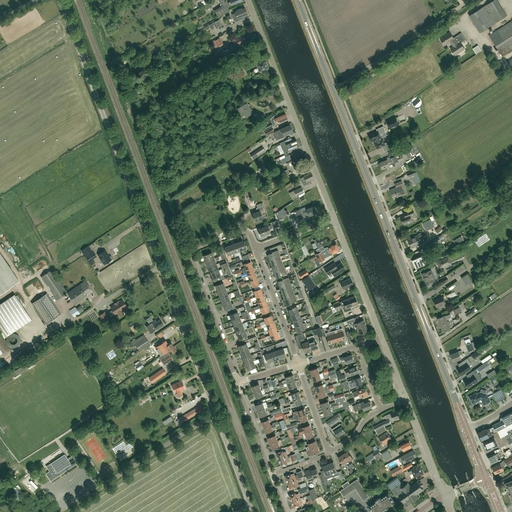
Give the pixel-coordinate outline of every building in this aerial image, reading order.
[(232,6),(242,1),(241,0),(229,0),(230,2),(227,3),(226,0),(225,1),(223,0),(218,0),(222,6),(215,11),(219,17),(224,14),(229,12),(227,7),(231,5),(232,6)] [(480,33),(507,16),(496,0),(493,0),(469,16),(480,33)] [(234,11),(234,13),(239,12),(241,17),(243,17),(247,15),(244,7),(234,11)] [(235,22),(244,19),(243,17),(241,17),(239,12),(234,13),(232,14),(235,22)] [(218,28),(222,25),(219,19),(214,22),(218,28)] [(502,56),(511,50),(511,20),(489,35),(502,56)] [(452,44),(463,36),(461,33),(453,38),(450,32),(440,39),(444,45),(450,41),(452,44)] [(241,44),(246,41),(243,35),(233,40),(235,45),(238,43),(239,46),(242,45),(241,44)] [(463,36),(452,44),(454,46),(450,49),(455,55),(464,49),(460,43),(466,40),(463,36)] [(218,47),(223,44),(220,38),(214,41),(218,47)] [(480,45),(475,48),(478,54),(484,51),(480,45)] [(222,57),(231,53),(229,48),(220,53),(222,57)] [(228,66),(234,60),(231,56),(225,61),(224,62),(226,64),(228,66)] [(268,68),(266,63),(264,58),(249,64),(251,68),(257,65),(259,72),(261,71),(263,74),(268,71),(267,68),(268,68)] [(236,78),(244,76),(242,69),(234,72),(236,78)] [(252,114),(253,111),(251,110),(247,103),(236,109),(241,116),(244,114),(246,117),(252,114)] [(288,119),(285,113),(275,117),(274,115),(270,119),(272,124),(271,125),(264,129),(267,135),(274,132),(272,127),(277,124),(288,119)] [(390,128),(399,123),(396,117),(387,121),(390,128)] [(277,140),(284,136),(284,135),(293,131),(290,125),(281,129),(279,130),(273,133),(275,137),(277,140)] [(368,135),(371,142),(374,140),(375,142),(374,143),(377,149),(382,146),(383,148),(388,146),(387,142),(385,143),(383,139),(382,139),(381,137),(384,136),(384,134),(383,132),(385,131),(383,126),(377,129),(378,131),(368,135)] [(299,147),(296,139),(286,143),(285,141),(280,143),(284,153),(299,147)] [(266,151),(263,147),(250,155),(253,160),(266,151)] [(280,160),(283,165),(286,163),(287,165),(290,163),(292,166),(294,170),(300,167),(298,163),(305,160),(302,153),(291,159),(289,156),(285,157),(280,160)] [(382,169),(390,166),(389,165),(398,161),(396,156),(379,163),(382,169)] [(411,185),(417,183),(415,178),(417,177),(415,172),(407,175),(411,185)] [(303,186),(307,184),(306,182),(314,178),(311,173),(303,176),(304,177),(300,179),(303,186)] [(397,197),(405,194),(401,186),(403,185),(402,181),(397,183),(398,187),(390,190),(392,196),(396,194),(397,197)] [(293,200),(299,197),(305,194),(301,187),(289,193),(293,200)] [(243,197),(249,194),(247,188),(241,190),(243,197)] [(265,212),(262,206),(256,208),(258,212),(252,214),(255,221),(263,218),(261,213),(265,212)] [(309,216),(317,212),(314,206),(306,209),(306,210),(303,211),(304,214),(307,213),(309,216)] [(413,222),(411,217),(415,215),(412,208),(403,212),(405,215),(400,217),(402,221),(404,225),(407,223),(407,224),(413,222)] [(297,220),(304,217),(300,209),(293,211),(297,220)] [(423,224),(426,231),(434,226),(431,220),(423,224)] [(272,228),(271,225),(268,226),(267,226),(258,229),(261,236),(270,232),(269,229),(272,228)] [(420,238),(423,237),(421,233),(418,235),(408,240),(411,247),(418,245),(422,244),(420,238)] [(322,246),(321,243),(328,241),(327,239),(325,238),(324,236),(316,239),(314,240),(317,248),(322,246)] [(464,240),(461,236),(454,241),(456,245),(464,240)] [(237,243),(240,251),(246,249),(243,240),(237,243)] [(234,253),(240,251),(237,243),(231,245),(234,253)] [(326,253),(338,247),(336,243),(324,249),(325,250),(315,255),(309,258),(311,261),(317,258),(317,259),(323,256),(326,253)] [(228,256),(234,253),(231,245),(225,247),(228,256)] [(86,255),(91,251),(88,246),(82,250),(86,255)] [(323,256),(317,259),(319,263),(325,260),(324,258),(331,255),(340,251),(338,247),(326,253),(323,256)] [(109,256),(105,250),(98,255),(104,264),(108,262),(109,263),(114,260),(111,256),(109,256)] [(270,260),(280,256),(278,250),(271,252),(271,253),(268,254),(268,257),(269,257),(270,260)] [(91,251),(86,255),(89,261),(91,265),(95,262),(93,259),(96,256),(94,253),(93,254),(91,251)] [(0,252),(0,294),(19,281),(0,252)] [(206,261),(214,258),(212,252),(204,255),(206,261)] [(425,260),(429,258),(427,253),(421,256),(421,255),(412,259),(416,269),(427,264),(425,260)] [(272,266),(282,262),(280,256),(270,260),(271,262),(270,263),(271,263),(272,266)] [(440,269),(451,264),(449,257),(438,262),(437,262),(438,264),(440,269)] [(208,267),(216,264),(214,258),(206,261),(208,267)] [(242,271),(253,267),(250,261),(243,263),(245,267),(241,269),(242,271)] [(274,271),(284,267),(282,262),(272,266),(273,268),(272,269),(273,269),(274,271)] [(325,269),(328,274),(331,272),(334,276),(344,269),(341,263),(336,266),(334,263),(325,269)] [(210,273),(219,270),(216,264),(208,267),(210,273)] [(246,272),(248,275),(255,272),(253,267),(242,271),(243,273),(246,272)] [(284,267),(274,271),(275,274),(274,274),(274,275),(275,275),(276,278),(281,276),(280,276),(287,273),(284,267)] [(67,293),(51,270),(41,277),(57,300),(67,293)] [(223,275),(221,276),(219,270),(210,273),(214,282),(224,278),(223,275)] [(427,285),(435,281),(430,270),(422,273),(425,280),(427,285)] [(250,281),(257,278),(255,272),(248,275),(250,281)] [(466,285),(472,281),(468,275),(462,278),(466,285)] [(307,293),(309,297),(318,291),(315,287),(308,276),(302,280),(307,287),(305,288),(307,293)] [(280,287),(290,283),(288,277),(281,280),(281,281),(278,282),(279,284),(278,284),(278,285),(279,284),(280,287)] [(257,278),(250,281),(252,287),(259,284),(257,278)] [(343,289),(353,285),(350,278),(340,282),(343,289)] [(86,283),(85,281),(67,293),(75,305),(84,298),(87,295),(92,291),(87,283),(86,283)] [(217,292),(226,289),(223,282),(215,286),(217,292)] [(37,295),(32,289),(36,286),(33,283),(27,288),(33,297),(37,295)] [(282,293),(292,289),(290,283),(280,287),(281,290),(280,290),(280,291),(281,290),(282,293)] [(323,296),(336,288),(334,285),(321,293),(323,296)] [(255,297),(263,294),(260,288),(253,291),(255,294),(255,297)] [(220,297),(228,294),(226,289),(217,292),(220,297)] [(284,299),(295,295),(292,289),(282,293),(283,296),(282,296),(283,296),(284,299)] [(46,324),(61,314),(47,293),(32,303),(46,324)] [(0,331),(4,337),(31,319),(14,294),(0,303),(0,331)] [(222,303),(230,300),(228,294),(220,297),(222,303)] [(258,302),(265,300),(263,294),(255,297),(258,302)] [(295,295),(284,299),(285,302),(284,302),(285,302),(287,305),(291,304),(291,303),(297,301),(295,295)] [(345,308),(358,303),(355,296),(343,301),(340,302),(333,305),(335,309),(341,306),(341,307),(345,305),(345,308)] [(442,306),(443,305),(442,305),(445,303),(444,300),(445,299),(444,296),(433,300),(434,301),(434,302),(434,304),(435,304),(436,307),(439,306),(440,307),(442,306)] [(126,305),(123,301),(122,299),(118,302),(118,301),(114,303),(115,305),(111,307),(112,310),(109,312),(112,316),(117,312),(120,316),(124,314),(120,309),(126,305)] [(230,300),(222,303),(224,310),(232,306),(230,300)] [(267,305),(265,300),(258,302),(259,306),(249,309),(250,312),(255,310),(260,308),(267,305)] [(455,314),(461,311),(464,309),(462,304),(458,305),(459,307),(453,310),(455,314)] [(74,317),(84,310),(80,305),(76,308),(75,306),(69,310),(74,317)] [(269,311),(267,305),(260,308),(262,314),(269,311)] [(290,315),(298,312),(296,305),(291,307),(292,308),(288,309),(290,315)] [(465,314),(467,317),(477,310),(475,307),(465,314)] [(231,321),(240,318),(237,311),(229,315),(231,321)] [(103,322),(109,319),(104,312),(99,316),(103,322)] [(292,321),(300,318),(298,312),(290,315),(292,321)] [(445,315),(437,318),(440,325),(448,322),(447,319),(452,317),(450,314),(446,316),(445,315)] [(265,323),(273,321),(270,315),(263,318),(265,323)] [(234,327),(242,324),(240,318),(231,321),(234,327)] [(295,327),(306,323),(305,322),(302,323),(300,318),(292,321),(295,327)] [(353,330),(356,329),(366,325),(363,320),(355,323),(353,318),(346,321),(348,326),(351,325),(352,327),(353,330)] [(157,329),(163,325),(160,320),(157,322),(155,320),(152,322),(152,323),(150,325),(150,324),(146,326),(151,333),(154,331),(156,329),(157,329)] [(451,329),(449,324),(454,322),(453,320),(448,322),(440,325),(443,332),(451,329)] [(268,329),(275,326),(273,321),(265,323),(266,324),(267,326),(268,329)] [(306,323),(295,327),(297,333),(302,331),(301,330),(305,329),(303,326),(306,324),(306,323)] [(236,333),(244,329),(242,324),(234,327),(236,333)] [(356,329),(358,332),(355,333),(356,336),(368,331),(366,325),(356,329)] [(270,335),(277,332),(275,326),(268,329),(270,335)] [(337,332),(339,341),(345,339),(342,328),(336,330),(337,332)] [(244,329),(236,333),(238,339),(240,338),(241,340),(247,338),(244,329)] [(334,343),(339,341),(337,332),(335,333),(334,330),(331,332),(334,343)] [(277,332),(270,335),(272,341),(279,338),(277,332)] [(326,336),(329,344),(334,343),(331,332),(325,333),(322,334),(323,337),(326,336)] [(311,350),(308,341),(305,342),(304,339),(305,338),(303,333),(295,336),(298,345),(301,343),(304,352),(311,350)] [(139,351),(150,344),(143,334),(135,340),(137,342),(135,344),(139,351)] [(307,338),(308,341),(311,350),(318,347),(315,339),(313,335),(310,336),(307,338)] [(238,346),(240,352),(248,349),(246,343),(249,342),(248,339),(240,343),(240,345),(238,346)] [(469,352),(474,349),(471,342),(466,345),(469,352)] [(158,358),(174,346),(171,343),(164,347),(159,351),(161,355),(158,357),(158,358)] [(174,346),(158,358),(160,361),(161,361),(164,364),(171,359),(168,356),(169,355),(170,355),(176,350),(174,346)] [(271,352),(270,349),(269,346),(265,347),(266,351),(268,350),(268,353),(264,354),(267,363),(273,361),(271,352)] [(277,350),(280,359),(286,357),(285,354),(288,353),(286,348),(283,349),(283,348),(277,350)] [(242,358),(251,355),(248,349),(240,352),(242,358)] [(273,361),(280,359),(277,350),(271,352),(273,361)] [(463,354),(461,350),(458,352),(458,351),(450,354),(453,362),(461,359),(460,355),(463,354)] [(478,350),(471,355),(474,359),(481,354),(478,350)] [(352,354),(348,356),(347,355),(340,358),(341,361),(345,359),(347,363),(354,361),(352,354)] [(245,364),(253,361),(256,360),(255,357),(252,358),(251,355),(242,358),(245,364)] [(333,366),(339,363),(337,358),(331,360),(333,366)] [(457,369),(458,370),(457,371),(460,374),(461,374),(462,375),(471,369),(468,365),(470,364),(467,359),(462,362),(464,365),(457,369)] [(253,361),(245,364),(247,370),(255,367),(253,361)] [(17,374),(28,367),(25,364),(15,371),(17,374)] [(348,370),(345,371),(347,374),(349,373),(350,376),(356,374),(355,373),(359,372),(356,366),(348,369),(348,370)] [(312,376),(319,373),(317,367),(310,370),(312,376)] [(158,372),(148,378),(152,383),(161,376),(166,373),(163,369),(158,372)] [(337,377),(335,369),(328,371),(329,373),(330,379),(337,377)] [(477,376),(479,375),(475,370),(470,373),(472,376),(464,381),(465,382),(464,382),(466,386),(467,385),(468,387),(480,380),(477,376)] [(319,373),(312,376),(314,382),(321,379),(319,373)] [(288,383),(295,381),(293,375),(286,377),(287,380),(282,381),(282,382),(279,383),(280,385),(284,384),(288,383)] [(360,377),(351,380),(348,382),(350,385),(352,384),(354,387),(357,386),(363,383),(360,377)] [(175,393),(185,389),(181,381),(172,385),(175,393)] [(295,381),(288,383),(290,389),(297,386),(295,381)] [(254,392),(261,390),(259,384),(252,386),(254,392)] [(317,392),(327,389),(326,386),(324,387),(323,384),(315,386),(317,392)] [(329,388),(327,389),(317,392),(319,398),(326,396),(326,393),(331,391),(330,391),(336,389),(335,386),(329,388)] [(367,395),(364,388),(357,391),(352,393),(354,397),(359,395),(360,398),(367,395)] [(490,402),(486,394),(485,394),(486,391),(481,389),(480,393),(477,394),(476,393),(469,397),(472,401),(472,402),(473,404),(476,403),(476,402),(479,401),(479,400),(481,401),(482,402),(484,405),(490,402)] [(261,390),(254,392),(256,399),(263,396),(261,390)] [(293,400),(300,397),(298,391),(291,394),(293,400)] [(321,403),(323,409),(330,407),(338,404),(343,403),(346,402),(344,393),(334,396),(330,398),(331,401),(335,399),(335,402),(333,403),(329,404),(328,401),(321,403)] [(300,397),(293,400),(294,403),(291,404),(292,407),(303,403),(300,397)] [(365,403),(364,401),(353,405),(355,411),(363,408),(364,410),(372,408),(370,401),(365,403)] [(258,411),(265,408),(262,402),(255,405),(258,411)] [(330,407),(323,409),(325,415),(329,414),(332,413),(331,409),(339,407),(338,404),(330,407)] [(265,408),(258,411),(260,417),(267,415),(265,408)] [(304,408),(297,411),(293,412),(294,417),(295,419),(298,418),(297,417),(299,416),(306,414),(304,408)] [(181,423),(193,416),(197,413),(195,409),(178,419),(181,423)] [(400,417),(398,411),(394,412),(394,411),(391,413),(385,416),(386,419),(392,416),(393,420),(400,417)] [(496,432),(511,423),(511,411),(502,417),(503,420),(492,425),(493,427),(486,430),(486,429),(478,433),(481,440),(489,437),(489,435),(493,434),(492,433),(493,433),(494,434),(496,432)] [(295,421),(300,420),(301,422),(308,420),(306,414),(299,416),(297,417),(298,418),(295,419),(295,421)] [(329,426),(337,420),(339,418),(337,415),(335,416),(326,422),(329,426)] [(268,419),(261,422),(264,428),(271,425),(268,419)] [(290,424),(288,420),(285,421),(286,425),(287,429),(298,426),(296,422),(290,424)] [(377,434),(386,429),(384,426),(391,423),(389,420),(382,422),(373,427),(377,434)] [(511,441),(511,423),(511,424),(497,431),(500,439),(505,436),(509,444),(511,441)] [(271,425),(264,428),(266,433),(273,431),(272,428),(275,427),(276,426),(275,425),(273,426),(272,424),(271,425)] [(305,433),(312,430),(309,424),(298,429),(300,433),(299,433),(299,435),(301,434),(300,434),(305,433)] [(338,436),(345,431),(340,424),(332,430),(334,432),(335,431),(338,436)] [(312,430),(305,433),(307,439),(314,436),(312,430)] [(384,446),(392,440),(387,432),(378,438),(384,446)] [(269,444),(277,441),(275,435),(267,438),(269,444)] [(290,438),(289,438),(291,444),(296,442),(295,440),(301,438),(299,435),(294,437),(290,438)] [(493,448),(497,446),(494,438),(483,443),(484,445),(484,446),(485,449),(485,448),(486,451),(491,449),(491,448),(493,447),(493,448)] [(277,441),(269,444),(272,449),(279,446),(277,441)] [(310,449),(317,446),(315,441),(308,444),(309,446),(306,448),(307,450),(310,449)] [(403,451),(412,447),(409,441),(401,444),(402,445),(396,447),(398,450),(402,448),(403,451)] [(309,459),(317,456),(316,453),(320,452),(317,446),(310,449),(307,450),(306,451),(307,453),(309,459)] [(511,452),(511,446),(506,451),(504,446),(501,448),(504,456),(505,459),(509,457),(508,455),(511,452)] [(381,454),(378,449),(372,453),(376,458),(381,454)] [(410,459),(417,456),(413,450),(401,457),(398,459),(400,462),(403,461),(404,463),(406,462),(411,460),(410,459)] [(279,459),(288,456),(286,451),(283,452),(282,451),(276,453),(279,459)] [(343,454),(348,461),(353,458),(348,451),(343,454)] [(388,451),(381,454),(385,461),(392,458),(388,451)] [(498,452),(488,457),(491,464),(501,460),(498,452)] [(375,458),(376,458),(372,453),(366,457),(369,462),(375,458)] [(67,459),(64,454),(46,466),(50,471),(46,474),(51,481),(78,463),(73,455),(67,459)] [(343,464),(348,461),(343,454),(338,458),(343,464)] [(288,456),(279,459),(281,466),(287,464),(287,462),(290,461),(288,456)] [(327,464),(332,477),(339,474),(341,478),(344,477),(341,471),(338,472),(337,471),(333,462),(327,464)] [(393,477),(413,466),(411,462),(404,466),(403,464),(390,471),(393,477)] [(505,467),(503,462),(500,463),(492,467),(496,474),(503,470),(503,469),(505,467)] [(327,479),(332,477),(327,464),(322,466),(326,477),(323,478),(325,482),(326,484),(329,483),(327,479)] [(418,467),(417,465),(414,466),(415,468),(412,469),(412,470),(408,472),(410,475),(413,473),(414,476),(415,476),(416,477),(419,476),(418,475),(423,473),(420,466),(418,467)] [(316,482),(311,470),(311,469),(305,471),(308,481),(313,480),(313,481),(312,481),(313,484),(316,483),(315,482),(316,482)] [(288,483),(296,479),(294,475),(292,476),(291,474),(285,476),(286,479),(286,480),(286,482),(288,482),(288,483)] [(401,482),(397,476),(387,484),(395,496),(397,494),(406,506),(418,498),(416,494),(423,489),(421,486),(422,486),(423,486),(421,482),(420,482),(420,483),(419,484),(417,481),(410,486),(408,483),(404,486),(403,485),(408,481),(406,478),(401,482)] [(296,479),(288,483),(290,489),(296,487),(295,485),(298,484),(296,479)] [(352,491),(355,489),(361,485),(357,480),(348,485),(352,491)] [(309,491),(308,490),(307,486),(298,489),(300,494),(309,491)] [(308,490),(309,491),(312,499),(317,497),(314,488),(308,490)] [(291,502),(300,498),(298,493),(295,494),(295,493),(289,495),(291,502)] [(382,511),(395,504),(389,494),(381,499),(380,498),(376,501),(377,502),(369,507),(372,511),(382,511)] [(299,504),(302,503),(300,498),(291,502),(294,508),(300,506),(299,504)]
